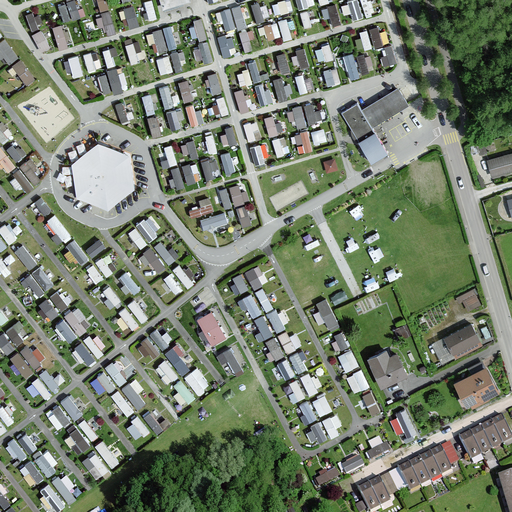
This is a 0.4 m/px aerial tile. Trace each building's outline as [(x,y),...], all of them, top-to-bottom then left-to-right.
[(66,20),(89,10),(84,0),(61,0),(58,1),(66,20)] [(148,7),(150,16),(158,14),(154,0),(140,0),(142,9),(148,7)] [(189,2),(188,0),(160,0),(164,10),(189,2)] [(257,19),(265,17),(259,0),(254,0),(251,1),(257,19)] [(279,0),(281,10),(293,8),(292,0),(279,0)] [(360,0),(349,0),(355,17),(365,14),(360,0)] [(124,5),(131,25),(141,22),(134,1),(124,5)] [(326,16),(331,14),(333,22),(342,20),(337,1),(323,5),(326,16)] [(242,3),(220,7),(224,28),(246,23),(242,3)] [(304,23),(317,21),(314,7),(302,9),(304,23)] [(36,8),(26,11),(32,27),(38,25),(36,20),(40,19),(36,8)] [(100,24),(106,22),(109,32),(117,29),(112,8),(97,12),(100,24)] [(194,35),(206,34),(204,15),(191,16),(194,35)] [(282,17),(283,36),(291,36),(290,17),(282,17)] [(277,18),(259,25),(264,38),(282,32),(277,18)] [(53,24),(60,46),(69,43),(62,21),(53,24)] [(387,22),(361,29),(365,46),(391,40),(387,22)] [(49,24),(33,31),(41,47),(56,40),(49,24)] [(231,52),(230,44),(235,43),(233,31),(219,34),(223,54),(231,52)] [(0,53),(7,63),(20,53),(6,34),(0,38),(0,53)] [(140,36),(126,41),(133,60),(147,55),(140,36)] [(194,43),(198,60),(213,56),(209,39),(194,43)] [(327,58),(335,55),(330,40),(322,43),(327,58)] [(394,42),(382,45),(385,63),(398,60),(394,42)] [(118,43),(104,47),(108,63),(122,59),(118,43)] [(297,46),(302,65),(310,62),(305,44),(297,46)] [(183,66),(181,57),(186,56),(184,47),(171,50),(176,68),(183,66)] [(89,67),(103,63),(100,55),(94,56),(92,48),(84,51),(89,67)] [(277,51),(281,70),(291,67),(286,49),(277,51)] [(337,55),(342,68),(348,66),(352,76),(361,72),(353,49),(337,55)] [(66,69),(72,68),(74,74),(85,71),(79,52),(62,56),(66,69)] [(157,55),(161,72),(174,68),(170,52),(157,55)] [(373,68),(372,52),(360,52),(360,69),(373,68)] [(18,56),(9,69),(29,82),(38,70),(18,56)] [(253,79),(262,77),(258,57),(249,59),(253,79)] [(130,85),(126,68),(119,70),(117,64),(108,67),(113,89),(130,85)] [(338,66),(320,69),(323,84),(341,80),(338,66)] [(250,67),(238,69),(241,83),(253,80),(250,67)] [(212,91),(222,88),(218,68),(207,71),(212,91)] [(92,74),(96,88),(103,86),(105,92),(113,90),(107,70),(92,74)] [(296,73),(301,90),(309,88),(303,71),(296,73)] [(312,73),(306,74),(308,85),(314,84),(312,73)] [(283,74),(275,75),(279,95),(293,93),(291,80),(284,82),(283,74)] [(195,96),(188,76),(178,79),(185,100),(195,96)] [(274,99),(271,86),(266,87),(264,81),(256,82),(261,102),(274,99)] [(159,85),(166,106),(176,102),(170,82),(159,85)] [(244,85),(235,88),(241,110),(251,107),(244,85)] [(359,104),(343,114),(372,160),(375,165),(391,155),(374,128),(411,106),(399,88),(363,110),(359,104)] [(156,109),(153,100),(160,98),(157,89),(143,92),(148,111),(156,109)] [(217,114),(230,110),(226,95),(212,99),(217,114)] [(116,101),(122,119),(130,117),(125,98),(116,101)] [(197,100),(186,103),(192,123),(203,120),(197,100)] [(297,122),(322,119),(320,106),(314,107),(313,100),(287,104),(289,117),(296,116),(297,122)] [(180,116),(185,114),(183,105),(167,109),(171,127),(182,124),(180,116)] [(158,112),(149,114),(153,134),(163,132),(158,112)] [(266,113),(269,132),(280,131),(277,112),(266,113)] [(250,139),(264,134),(259,117),(245,121),(250,139)] [(225,141),(237,140),(235,123),(223,124),(225,141)] [(315,140),(329,136),(326,125),(312,129),(315,140)] [(295,150),(313,148),(310,128),(292,131),(295,150)] [(214,132),(200,137),(204,152),(219,148),(214,132)] [(195,137),(182,140),(184,151),(191,149),(192,155),(199,154),(195,137)] [(8,146),(18,159),(28,151),(18,138),(8,146)] [(0,139),(0,162),(2,161),(8,169),(16,163),(0,139)] [(166,155),(161,157),(164,165),(179,160),(173,141),(162,145),(166,155)] [(262,141),(252,143),(256,161),(266,159),(262,141)] [(137,188),(132,156),(98,145),(73,167),(77,198),(111,211),(137,188)] [(222,151),(227,170),(236,168),(231,148),(222,151)] [(511,167),(511,148),(485,156),(490,174),(511,167)] [(31,154),(20,163),(35,179),(40,175),(33,167),(39,162),(31,154)] [(335,154),(324,158),(329,171),(340,166),(335,154)] [(221,174),(219,156),(203,158),(205,175),(221,174)] [(197,159),(183,163),(188,180),(202,177),(197,159)] [(172,165),(176,186),(185,184),(181,163),(172,165)] [(18,165),(12,171),(30,188),(36,181),(18,165)] [(240,181),(231,182),(234,201),(250,199),(248,187),(241,188),(240,181)] [(225,205),(234,203),(229,184),(221,186),(225,205)] [(35,200),(46,212),(53,206),(42,193),(35,200)] [(242,224),(252,221),(248,202),(238,204),(242,224)] [(201,217),(204,227),(229,219),(226,209),(201,217)] [(57,210),(49,216),(65,240),(73,234),(57,210)] [(128,228),(140,244),(164,226),(152,210),(128,228)] [(347,210),(333,216),(339,230),(354,223),(347,210)] [(0,227),(10,241),(20,234),(14,226),(12,228),(6,220),(0,224),(0,227)] [(76,235),(68,241),(81,260),(89,254),(76,235)] [(87,244),(92,253),(106,244),(101,235),(87,244)] [(170,262),(177,255),(159,237),(143,252),(159,269),(168,261),(170,262)] [(23,241),(15,247),(30,266),(39,259),(23,241)] [(329,247),(314,254),(320,268),(335,261),(329,247)] [(55,281),(42,263),(25,277),(38,294),(55,281)] [(104,276),(100,266),(92,270),(96,279),(104,276)] [(244,270),(232,273),(236,290),(248,287),(244,270)] [(267,281),(267,270),(250,270),(250,281),(267,281)] [(112,282),(105,286),(114,302),(121,298),(112,282)] [(264,284),(256,288),(266,308),(274,304),(264,284)] [(48,314),(69,305),(61,288),(41,298),(48,314)] [(464,292),(469,305),(481,301),(476,288),(464,292)] [(244,307),(250,305),(254,314),(262,310),(253,290),(239,297),(244,307)] [(144,307),(149,304),(142,292),(129,299),(141,319),(149,315),(144,307)] [(331,328),(341,322),(327,294),(317,299),(331,328)] [(0,300),(0,319),(1,321),(10,316),(0,300)] [(81,331),(93,322),(78,303),(65,312),(81,331)] [(286,307),(279,310),(277,305),(268,309),(276,327),(292,320),(286,307)] [(128,332),(141,323),(128,306),(115,315),(128,332)] [(197,316),(212,343),(227,334),(213,307),(197,316)] [(256,315),(261,328),(257,329),(260,337),(273,332),(265,311),(256,315)] [(64,315),(56,322),(70,339),(78,333),(64,315)] [(17,342),(30,332),(19,318),(6,328),(17,342)] [(481,342),(470,323),(442,337),(453,356),(481,342)] [(162,347),(169,342),(158,325),(151,330),(162,347)] [(0,341),(8,351),(17,343),(4,328),(0,331),(0,341)] [(85,338),(99,353),(110,343),(96,328),(85,338)] [(282,333),(286,348),(302,343),(298,328),(282,333)] [(332,332),(338,347),(349,343),(344,328),(332,332)] [(274,333),(265,339),(275,356),(284,350),(274,333)] [(139,341),(152,356),(161,348),(147,334),(139,341)] [(75,343),(87,361),(96,356),(84,337),(75,343)] [(43,363),(40,357),(46,354),(37,339),(12,355),(24,375),(43,363)] [(165,350),(182,371),(190,365),(181,353),(185,349),(178,340),(165,350)] [(217,351),(222,360),(230,357),(235,369),(242,365),(233,344),(217,351)] [(385,345),(366,354),(380,384),(406,372),(395,348),(388,352),(385,345)] [(339,351),(345,368),(360,363),(354,346),(339,351)] [(310,364),(302,347),(290,353),(299,370),(310,364)] [(120,367),(126,363),(119,354),(106,363),(120,382),(127,377),(120,367)] [(164,357),(154,367),(170,382),(180,372),(164,357)] [(276,363),(282,378),(295,373),(289,359),(276,363)] [(185,374),(199,391),(206,386),(199,377),(205,372),(198,363),(185,374)] [(486,365),(453,381),(465,407),(498,390),(486,365)] [(53,387),(60,382),(47,366),(40,371),(53,387)] [(364,366),(347,372),(353,389),(370,383),(364,366)] [(101,391),(115,382),(106,367),(91,377),(101,391)] [(55,374),(60,381),(66,376),(61,369),(55,374)] [(310,369),(302,372),(309,392),(318,388),(310,369)] [(39,373),(33,378),(47,396),(53,391),(39,373)] [(138,406),(147,399),(139,388),(144,385),(137,374),(123,384),(138,406)] [(183,376),(172,383),(184,401),(195,394),(183,376)] [(289,391),(293,399),(305,394),(297,376),(290,379),(294,389),(289,391)] [(120,386),(113,391),(128,413),(135,408),(120,386)] [(363,407),(370,405),(373,412),(382,408),(373,388),(358,395),(363,407)] [(314,395),(319,412),(332,408),(327,391),(314,395)] [(70,392),(61,398),(76,417),(84,410),(70,392)] [(305,421),(318,416),(309,397),(296,403),(305,421)] [(47,409),(59,426),(71,418),(60,401),(47,409)] [(0,409),(7,422),(14,418),(5,402),(0,404),(0,409)] [(156,427),(168,416),(157,403),(144,413),(156,427)] [(390,414),(403,441),(420,433),(407,406),(390,414)] [(340,430),(337,423),(344,420),(339,409),(323,416),(331,434),(340,430)] [(127,422),(136,436),(149,427),(140,413),(127,422)] [(93,437),(99,432),(85,415),(79,420),(93,437)] [(469,459),(511,436),(511,435),(501,415),(458,437),(469,459)] [(0,416),(0,429),(2,431),(8,423),(0,416)] [(307,427),(314,441),(328,434),(321,420),(307,427)] [(71,443),(78,439),(83,447),(91,442),(80,425),(65,434),(71,443)] [(28,450),(42,441),(33,427),(19,436),(28,450)] [(371,458),(392,446),(388,439),(384,441),(380,433),(369,439),(373,446),(367,450),(371,458)] [(16,434),(9,439),(20,457),(27,452),(16,434)] [(47,471),(61,461),(48,445),(35,454),(47,471)] [(97,476),(110,468),(97,448),(84,457),(97,476)] [(411,494),(453,471),(441,448),(399,471),(411,494)] [(342,460),(346,470),(365,463),(361,453),(342,460)] [(328,471),(315,477),(319,485),(341,475),(333,459),(325,463),(328,471)] [(67,501),(77,496),(72,485),(75,483),(69,470),(56,476),(67,501)] [(511,511),(511,474),(500,478),(509,511),(511,511)] [(357,489),(369,511),(370,511),(391,500),(378,477),(357,489)] [(55,508),(65,504),(53,479),(43,484),(55,508)] [(0,486),(0,503),(4,508),(11,503),(0,486)]
